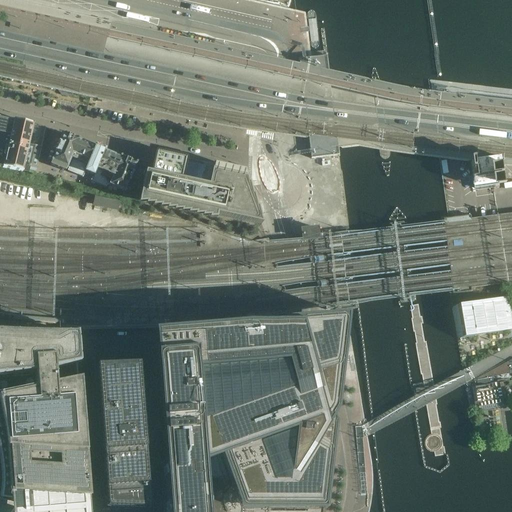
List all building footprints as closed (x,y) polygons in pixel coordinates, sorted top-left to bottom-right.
[(148,47),(139,45),(111,38),(98,98),(178,116),(193,120),(202,122),(212,124),(222,125),(232,127),(245,69),(148,47)] [(333,105),(329,71),(327,56),(311,58),(299,59),(300,65),(309,135),(311,156),(312,159),(340,155),(339,148),(338,144),(337,139),(333,105)] [(22,172),(33,125),(13,121),(0,117),(0,166),(2,167),(22,172)] [(35,175),(45,128),(33,125),(22,172),(35,175)] [(136,164),(132,162),(124,158),(124,159),(120,157),(119,158),(103,152),(104,151),(94,147),(94,148),(78,141),(79,140),(78,140),(75,138),(67,135),(66,135),(62,133),(62,134),(62,135),(63,135),(59,144),(55,151),(56,151),(52,160),(51,161),(52,162),(50,165),(65,171),(66,167),(67,168),(70,159),(82,164),(81,166),(85,168),(83,172),(93,176),(96,170),(108,174),(107,177),(111,179),(108,185),(124,191),(125,190),(124,190),(128,181),(131,174),(134,165),(135,165),(136,164)] [(215,219),(216,215),(261,225),(259,220),(260,219),(257,208),(255,207),(253,196),(251,195),(248,184),(247,183),(244,172),(241,172),(211,165),(206,164),(206,167),(201,166),(201,165),(201,164),(200,163),(199,162),(198,162),(197,162),(196,163),(195,163),(195,164),(195,165),(191,164),(190,164),(191,160),(186,159),(156,153),(152,170),(151,174),(145,172),(138,204),(145,203),(145,206),(152,205),(152,207),(159,207),(159,209),(166,208),(166,210),(173,210),(173,212),(180,211),(180,214),(187,213),(187,215),(194,215),(194,217),(201,216),(201,218),(208,218),(208,220),(215,219)] [(506,174),(505,168),(505,167),(504,167),(504,166),(502,158),(478,162),(478,161),(477,161),(471,162),(472,169),(472,170),(472,171),(473,177),(474,179),(474,183),(475,189),(496,186),(495,183),(500,183),(500,184),(506,183),(507,183),(507,182),(506,176),(505,176),(505,175),(505,174),(506,174)] [(94,199),(92,206),(93,206),(99,208),(117,211),(119,206),(119,203),(115,202),(94,197),(94,199)] [(317,238),(316,229),(302,231),(302,232),(303,240),(317,238)] [(511,322),(511,315),(511,313),(511,312),(511,306),(506,308),(504,298),(452,307),(457,339),(462,339),(484,335),(510,331),(508,323),(510,323),(511,322)] [(0,511),(368,511),(369,507),(370,502),(371,497),(372,492),(372,486),(372,480),(372,473),(371,467),(371,461),(370,454),(367,437),(365,425),(358,387),(348,326),(333,325),(279,332),(275,325),(273,324),(249,326),(157,328),(95,329),(68,329),(41,328),(21,328),(0,326),(0,511)] [(491,404),(499,403),(504,402),(503,395),(501,382),(501,380),(509,379),(508,374),(493,376),(493,378),(490,378),(490,377),(487,377),(488,379),(478,380),(479,385),(477,385),(478,391),(480,405),(491,404)]
